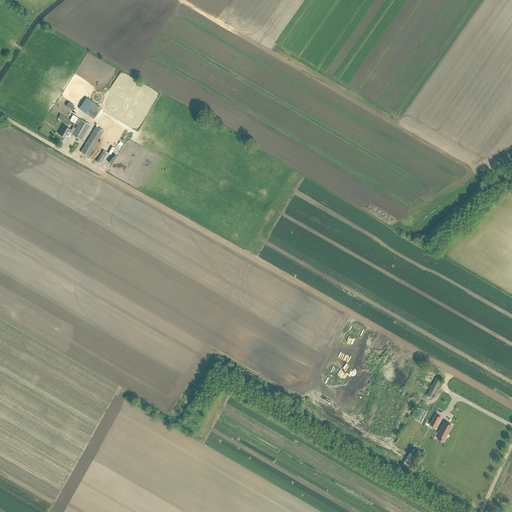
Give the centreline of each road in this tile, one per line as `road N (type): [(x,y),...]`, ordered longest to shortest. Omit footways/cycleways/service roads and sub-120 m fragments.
road 1 (track): [(106,176),(511,407)]
road 2 (unclassified): [(106,176),(0,115)]
